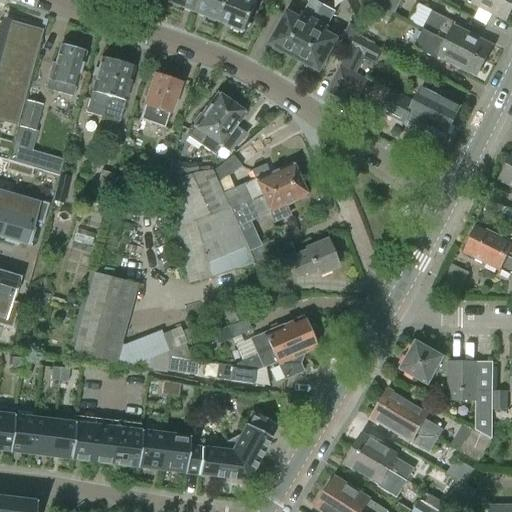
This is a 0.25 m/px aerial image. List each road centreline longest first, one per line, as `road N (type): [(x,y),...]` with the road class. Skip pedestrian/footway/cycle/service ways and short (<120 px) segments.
road 1 (residential): [(450,199),(219,60),(44,0)]
road 2 (tertiary): [(265,511),(390,309)]
road 3 (residential): [(200,511),(0,477)]
road 4 (tertiary): [(450,199),(511,75)]
road 5 (tertiary): [(390,309),(450,199)]
road 6 (residential): [(511,319),(390,309)]
